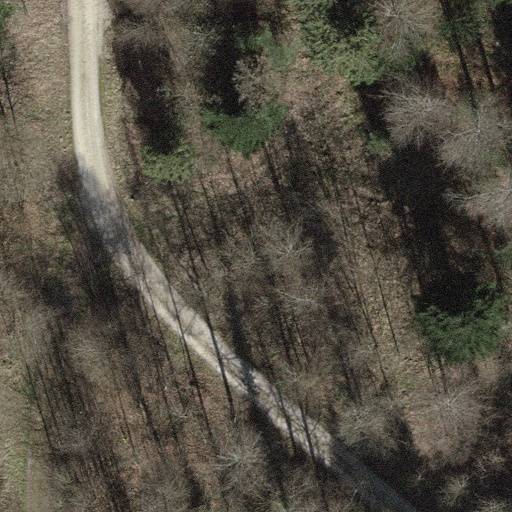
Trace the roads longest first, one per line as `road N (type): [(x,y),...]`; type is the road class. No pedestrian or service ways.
road 1 (track): [(402,511),(175,314),(91,196)]
road 2 (track): [(91,196),(52,389),(41,511)]
road 3 (track): [(83,0),(91,196)]
